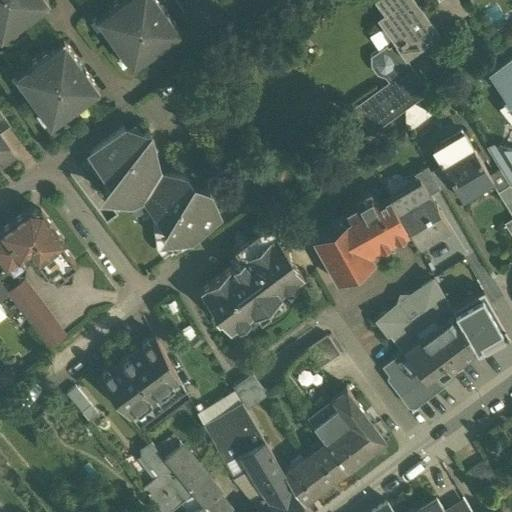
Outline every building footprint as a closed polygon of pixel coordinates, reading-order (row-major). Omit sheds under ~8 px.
[(0,0),(0,28),(3,34),(15,25),(17,27),(35,14),(33,12),(48,2),(46,0),(0,0)] [(157,0),(114,0),(110,3),(111,5),(99,14),(108,25),(104,28),(122,54),(126,51),(135,62),(147,54),(148,55),(166,43),(165,41),(179,30),(164,9),(163,10),(158,3),(159,2),(157,0)] [(415,0),(375,0),(383,10),(376,15),(395,40),(394,41),(410,64),(411,64),(405,55),(456,18),(449,8),(444,12),(436,0),(423,10),(415,0)] [(415,0),(423,10),(436,0),(415,0)] [(458,0),(436,0),(444,12),(449,8),(456,18),(467,11),(458,0)] [(63,40),(48,50),(47,49),(29,61),(30,63),(18,72),(27,83),(23,86),(41,112),(45,109),(53,121),(65,112),(67,113),(85,101),(83,99),(98,89),(83,67),(82,68),(77,61),(78,61),(63,40)] [(410,64),(394,41),(388,46),(386,43),(371,53),(371,64),(377,72),(386,76),(394,70),(397,74),(410,64)] [(511,58),(492,75),(509,96),(510,95),(511,97),(511,58)] [(397,74),(352,106),(371,132),(406,107),(412,102),(428,91),(410,64),(397,74)] [(412,102),(406,107),(406,126),(413,127),(431,112),(412,102)] [(0,130),(10,124),(0,110),(0,130)] [(128,200),(134,195),(159,174),(152,166),(148,130),(128,132),(122,125),(89,152),(102,170),(105,193),(122,191),(128,200)] [(462,129),(431,148),(440,162),(441,162),(441,163),(470,145),(471,144),(462,129)] [(0,134),(0,163),(13,154),(0,134)] [(470,145),(441,163),(441,162),(440,162),(440,163),(450,180),(461,198),(462,197),(490,180),(491,181),(492,180),(489,174),(471,144),(470,145)] [(506,147),(492,144),(487,147),(492,156),(506,147)] [(511,148),(506,147),(492,156),(509,184),(510,185),(511,184),(511,148)] [(440,163),(431,169),(431,168),(430,169),(440,186),(450,180),(440,163)] [(499,168),(489,174),(492,180),(491,181),(497,191),(509,184),(499,168)] [(430,171),(419,177),(428,192),(428,193),(439,187),(430,171)] [(195,190),(182,172),(159,174),(134,195),(152,219),(154,234),(162,233),(172,247),(173,248),(217,215),(210,204),(208,189),(195,190)] [(419,177),(388,196),(397,211),(428,192),(419,177)] [(509,184),(497,191),(511,215),(511,188),(510,185),(509,184)] [(428,192),(397,211),(409,230),(417,244),(448,225),(428,193),(428,192)] [(374,194),(346,210),(350,216),(312,238),(336,280),(373,259),(369,252),(409,230),(397,211),(388,196),(378,201),(374,194)] [(27,206),(9,220),(31,253),(46,273),(56,265),(62,272),(63,271),(76,262),(60,241),(62,239),(40,207),(27,206)] [(282,234),(270,218),(232,246),(240,257),(198,288),(209,303),(207,305),(216,316),(218,315),(228,329),(235,325),(236,326),(248,318),(247,316),(253,311),(250,306),(251,299),(258,293),(269,309),(270,308),(259,293),(266,287),(273,288),(277,293),(284,288),(285,289),(296,281),(295,280),(302,275),(291,260),(293,258),(278,238),(282,234)] [(31,253),(9,220),(0,226),(0,260),(4,266),(5,265),(17,256),(23,251),(31,253)] [(314,267),(292,227),(282,234),(278,238),(293,258),(291,260),(302,275),(295,280),(296,281),(314,267)] [(17,256),(5,265),(11,273),(23,264),(17,256)] [(433,276),(410,293),(409,292),(402,296),(427,330),(454,310),(451,307),(433,276)] [(66,333),(24,277),(6,290),(7,291),(49,346),(66,333)] [(482,289),(451,307),(454,310),(475,347),(478,352),(509,334),(482,289)] [(427,330),(402,296),(396,301),(397,303),(389,310),(387,308),(374,317),(384,331),(385,329),(400,350),(401,350),(427,330)] [(427,330),(401,350),(400,350),(381,364),(394,381),(410,402),(413,402),(440,383),(441,379),(452,370),(450,367),(475,347),(454,310),(427,330)] [(143,343),(128,354),(128,355),(121,359),(109,368),(107,367),(102,371),(103,373),(98,376),(127,412),(177,375),(155,334),(148,339),(147,337),(142,341),(143,343)] [(325,334),(305,347),(318,366),(340,352),(328,335),(325,334)] [(250,372),(232,385),(238,395),(257,381),(250,372)] [(257,381),(238,395),(241,400),(244,406),(264,392),(257,381)] [(75,385),(66,392),(89,420),(98,412),(75,385)] [(372,421),(345,386),(329,398),(335,406),(312,423),(347,469),(348,468),(347,467),(361,456),(362,457),(373,449),(385,447),(384,441),(386,439),(385,437),(383,439),(370,422),(372,421)] [(248,467),(239,453),(264,438),(244,406),(241,400),(203,423),(234,478),(258,508),(270,499),(264,491),(258,482),(248,467)] [(264,438),(239,453),(248,467),(272,452),(264,438)] [(347,469),(324,439),(303,454),(326,484),(347,469)] [(162,455),(150,440),(140,448),(141,454),(149,465),(154,465),(160,472),(143,485),(163,511),(189,511),(200,503),(162,455)] [(219,490),(180,441),(162,455),(200,503),(201,502),(202,504),(219,490)] [(272,452),(248,467),(258,482),(282,468),(272,452)] [(326,484),(303,454),(283,469),(293,487),(294,487),(304,501),(326,484)] [(486,459),(466,472),(479,492),(500,479),(486,459)] [(283,469),(282,468),(258,482),(264,491),(270,499),(280,511),(312,511),(304,501),(294,487),(293,487),(283,469)] [(436,497),(415,510),(413,507),(405,511),(445,511),(444,510),(436,497)] [(472,511),(464,498),(444,510),(445,511),(472,511)] [(280,511),(270,499),(258,508),(261,511),(280,511)] [(394,511),(387,500),(370,511),(394,511)] [(200,503),(189,511),(208,511),(202,504),(201,502),(200,503)]
